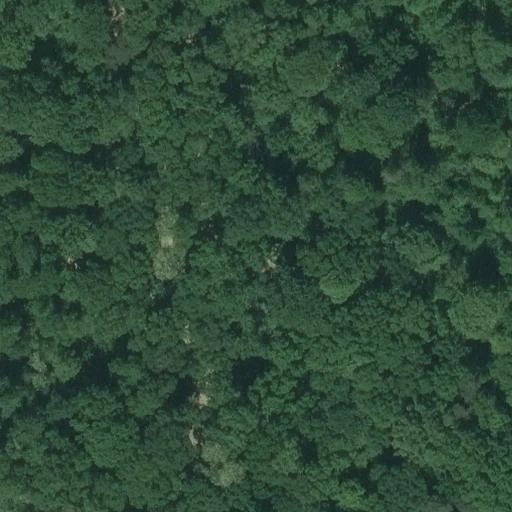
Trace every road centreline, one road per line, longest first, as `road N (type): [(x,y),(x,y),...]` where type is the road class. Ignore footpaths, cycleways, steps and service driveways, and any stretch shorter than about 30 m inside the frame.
road 1 (track): [(109,0),(212,446)]
road 2 (track): [(212,446),(186,0)]
